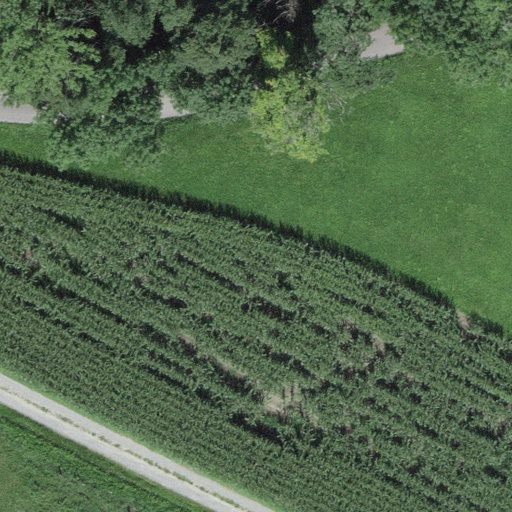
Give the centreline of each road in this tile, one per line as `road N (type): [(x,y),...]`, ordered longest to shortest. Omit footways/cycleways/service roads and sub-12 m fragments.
road 1 (residential): [(0,85),(172,87),(511,27)]
road 2 (track): [(0,384),(252,511)]
